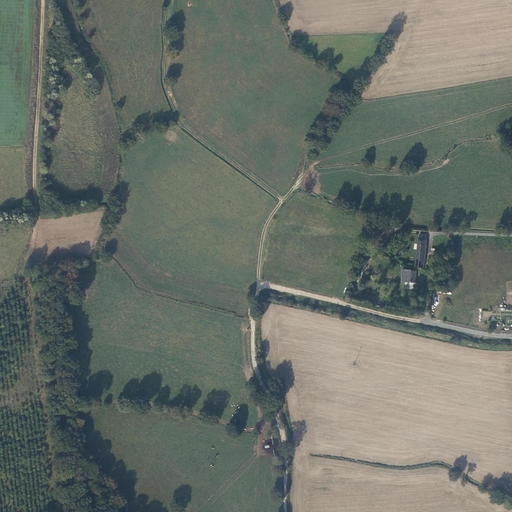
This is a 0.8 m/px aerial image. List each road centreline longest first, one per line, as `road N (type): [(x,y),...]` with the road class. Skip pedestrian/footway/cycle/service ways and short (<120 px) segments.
road 1 (track): [(41,0),(30,191),(38,249),(100,245),(142,274),(239,305),(256,320)]
road 2 (unclassified): [(511,336),(259,282),(257,296)]
road 3 (track): [(280,202),(181,120),(166,83),(168,0)]
road 4 (unclassified): [(283,511),(281,424),(254,353),(257,296)]
